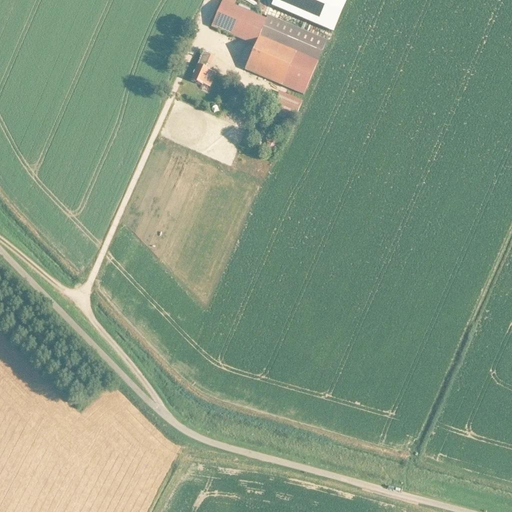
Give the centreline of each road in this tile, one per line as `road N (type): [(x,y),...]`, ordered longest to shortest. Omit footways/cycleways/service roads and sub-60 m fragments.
road 1 (track): [(79,303),(213,0)]
road 2 (unclassified): [(466,511),(231,449),(166,416)]
road 3 (unclassified): [(0,239),(79,303),(166,416)]
road 4 (unclassified): [(166,416),(0,249)]
